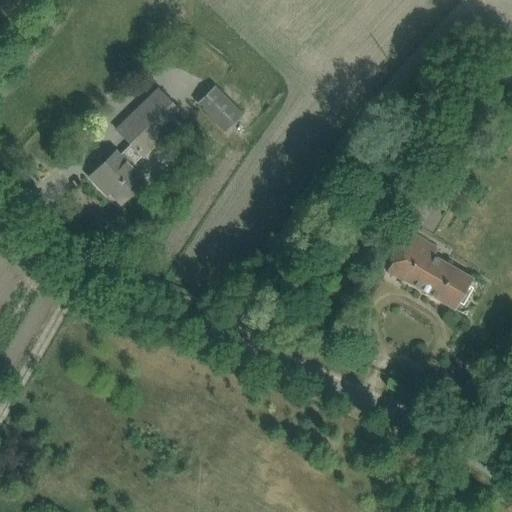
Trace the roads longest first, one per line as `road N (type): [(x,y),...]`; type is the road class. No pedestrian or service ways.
road 1 (unclassified): [(511,493),(409,424),(227,347),(77,270),(0,194)]
road 2 (unknown): [(77,270),(0,408)]
